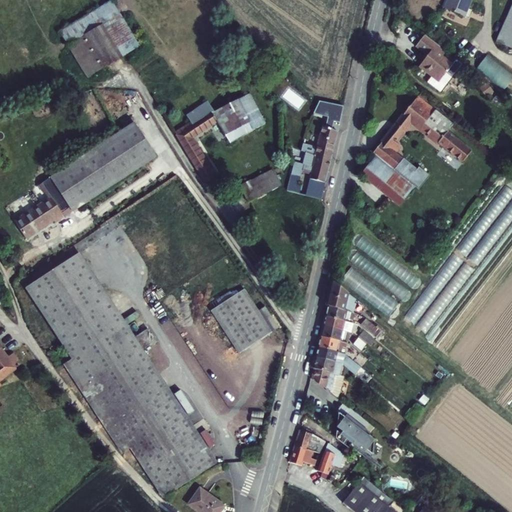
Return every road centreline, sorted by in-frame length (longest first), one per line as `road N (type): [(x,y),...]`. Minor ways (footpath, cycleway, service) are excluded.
road 1 (unclassified): [(261,511),(381,0)]
road 2 (unknown): [(307,336),(185,173),(152,174),(57,238),(8,283)]
road 3 (track): [(0,265),(47,365),(118,459),(172,511)]
road 4 (unknown): [(272,469),(242,476),(118,275)]
